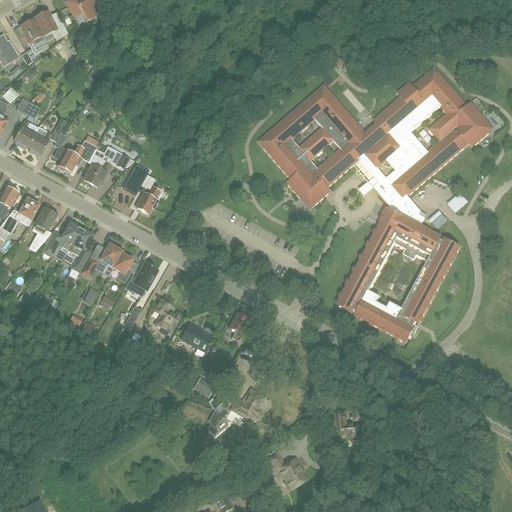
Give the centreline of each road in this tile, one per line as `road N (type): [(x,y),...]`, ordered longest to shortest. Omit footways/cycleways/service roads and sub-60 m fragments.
road 1 (residential): [(321,333),(0,161)]
road 2 (unclassified): [(404,378),(462,327),(476,302),(474,251),(460,224)]
road 3 (unclassified): [(321,333),(329,511)]
